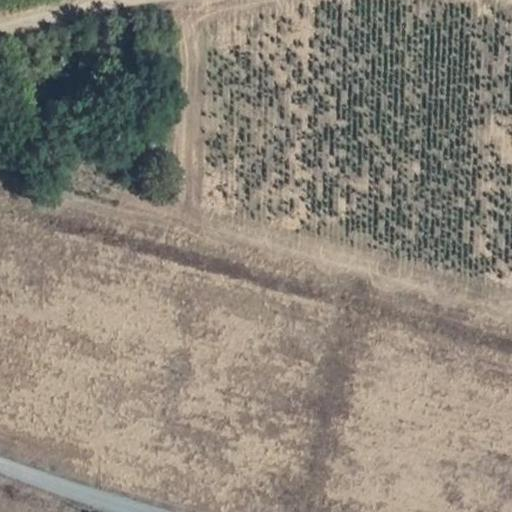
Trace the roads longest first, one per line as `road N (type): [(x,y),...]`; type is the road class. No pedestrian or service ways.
road 1 (residential): [(0,463),(141,511)]
road 2 (track): [(0,32),(138,0)]
